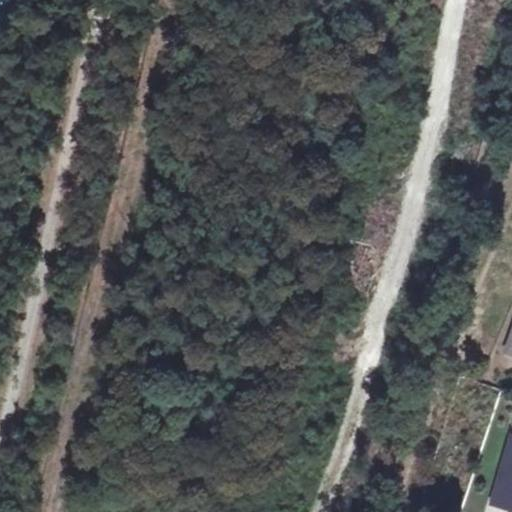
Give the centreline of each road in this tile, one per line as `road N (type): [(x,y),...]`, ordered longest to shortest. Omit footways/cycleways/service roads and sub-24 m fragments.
road 1 (track): [(476,0),(404,270),(323,511)]
road 2 (track): [(53,511),(178,0)]
road 3 (track): [(0,439),(103,0)]
